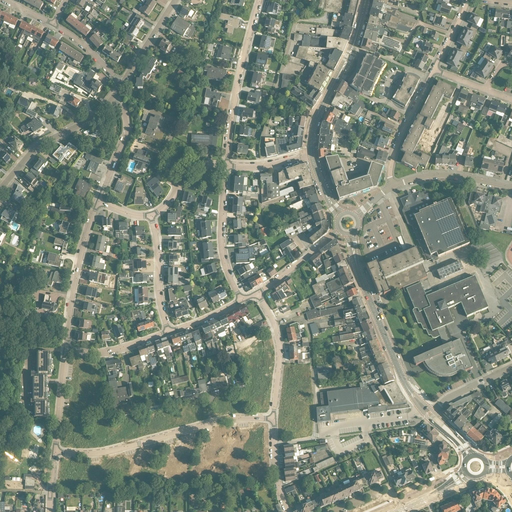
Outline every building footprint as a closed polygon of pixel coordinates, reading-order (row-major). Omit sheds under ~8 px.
[(92,9),(93,7),(81,0),(78,0),(76,4),(85,10),(87,6),(91,8),(92,9)] [(104,4),(97,0),(98,0),(97,0),(96,0),(95,2),(101,7),(100,8),(104,11),(107,6),(104,4)] [(146,0),(145,2),(147,3),(145,6),(152,10),(156,4),(149,0),(146,0)] [(358,0),(320,0),(318,12),(323,12),(333,14),(355,17),(358,0)] [(397,11),(399,1),(394,0),(373,0),(373,3),(396,11),(396,10),(397,11)] [(443,2),(438,0),(436,4),(441,6),(439,12),(449,16),(451,9),(444,7),(445,3),(443,2)] [(38,1),(34,8),(40,11),(43,4),(38,1)] [(394,18),(396,11),(373,3),(372,10),(393,18),(394,18)] [(281,7),(276,6),(271,5),(270,9),(269,8),(268,14),(277,16),(279,17),(280,12),(281,7)] [(148,17),(152,10),(145,6),(143,9),(141,7),(138,12),(134,9),(132,11),(137,15),(139,16),(141,13),(148,17)] [(191,12),(188,10),(184,7),(180,13),(181,13),(179,16),(184,19),(186,17),(188,18),(188,17),(192,19),(197,12),(193,9),(191,12)] [(399,20),(394,18),(393,18),(372,10),(369,18),(384,22),(385,22),(387,22),(386,26),(387,28),(393,30),(406,34),(411,31),(410,30),(406,29),(403,28),(400,27),(397,26),(399,20)] [(501,24),(502,12),(495,11),(495,15),(494,15),(494,18),(494,19),(499,19),(498,27),(500,27),(501,24)] [(502,12),(501,24),(503,25),(504,21),(503,21),(503,20),(505,20),(508,20),(509,18),(509,13),(502,12)] [(230,17),(225,15),(220,14),(219,19),(226,21),(224,29),(228,30),(227,34),(232,35),(234,29),(237,30),(239,21),(229,19),(230,17)] [(352,30),(355,17),(333,14),(331,27),(352,30)] [(471,28),(477,31),(478,28),(476,26),(480,19),(476,17),(476,16),(473,14),(472,15),(471,15),(467,22),(473,25),(471,27),(471,28)] [(133,20),(137,22),(133,27),(139,31),(144,23),(142,21),(143,19),(139,16),(137,15),(133,20)] [(10,25),(13,18),(7,16),(4,22),(3,24),(9,26),(9,24),(10,25)] [(71,26),(75,20),(71,16),(70,16),(66,22),(71,26)] [(13,18),(10,25),(15,27),(18,20),(13,18)] [(195,30),(190,26),(177,18),(170,29),(172,30),(173,30),(183,37),(184,35),(190,39),(195,30)] [(387,22),(385,22),(384,22),(369,18),(367,26),(384,31),(384,30),(386,26),(387,22)] [(446,21),(438,19),(437,22),(435,21),(433,24),(444,28),(446,21)] [(80,24),(75,20),(71,26),(76,30),(80,24)] [(275,22),(271,21),(266,20),(265,28),(268,29),(267,33),(274,34),(275,30),(273,29),(275,22)] [(22,22),(19,29),(24,31),(28,25),(22,22)] [(81,33),(85,28),(85,27),(87,25),(82,22),(80,24),(76,30),(81,33)] [(28,37),(33,28),(28,25),(24,31),(24,32),(23,34),(28,37)] [(139,31),(133,27),(130,25),(125,33),(128,35),(131,37),(130,37),(126,34),(124,37),(125,38),(125,39),(131,43),(139,31)] [(390,33),(384,30),(384,31),(367,26),(365,32),(377,36),(382,37),(388,40),(390,33)] [(352,30),(331,27),(342,29),(341,32),(321,28),(321,29),(319,29),(316,29),(316,32),(316,35),(320,35),(320,38),(338,40),(347,44),(347,43),(348,43),(352,30)] [(33,40),(38,31),(33,28),(28,37),(28,38),(33,40)] [(85,28),(81,33),(85,37),(90,31),(85,28)] [(460,35),(469,40),(473,33),(475,34),(477,31),(471,28),(470,31),(464,28),(463,31),(462,31),(460,35)] [(101,38),(97,34),(98,33),(96,30),(90,36),(92,38),(89,40),(93,45),(101,38)] [(40,39),(41,40),(44,33),(38,31),(33,40),(32,42),(34,43),(36,41),(39,42),(40,39)] [(400,45),(388,40),(382,37),(381,41),(376,40),(377,36),(365,32),(363,41),(379,46),(399,54),(401,49),(400,45)] [(439,35),(429,32),(428,36),(430,36),(429,40),(436,42),(439,35)] [(466,47),(469,40),(460,35),(457,40),(458,40),(457,43),(462,46),(461,48),(460,49),(466,52),(468,48),(466,47)] [(50,45),(53,39),(48,36),(40,48),(46,51),(50,45)] [(320,38),(304,36),(303,42),(303,45),(302,47),(302,48),(308,48),(309,48),(320,49),(320,50),(336,51),(343,55),(347,44),(338,40),(320,38)] [(97,49),(106,42),(101,37),(101,38),(93,45),(97,49)] [(53,39),(50,45),(55,48),(59,42),(53,39)] [(171,45),(168,43),(163,40),(159,47),(164,50),(163,51),(166,53),(167,51),(169,53),(172,48),(170,46),(171,45)] [(377,54),(379,46),(363,41),(361,49),(377,54)] [(417,51),(417,52),(423,54),(423,53),(427,55),(428,52),(430,53),(433,47),(429,46),(429,45),(422,43),(421,46),(424,47),(423,50),(417,48),(416,51),(417,51)] [(64,54),(68,48),(63,45),(59,51),(64,54)] [(232,49),(220,46),(219,50),(218,50),(216,58),(226,61),(227,57),(230,57),(232,49)] [(485,55),(490,59),(492,56),(497,60),(498,57),(499,58),(502,54),(501,54),(501,53),(491,46),(485,55)] [(110,58),(114,52),(106,47),(102,52),(110,58)] [(302,48),(302,47),(301,47),(301,48),(299,47),(295,58),(300,60),(308,63),(310,63),(316,66),(326,69),(327,68),(334,71),(337,65),(334,63),(334,64),(330,62),(331,61),(321,57),(319,56),(318,59),(306,55),(308,48),(302,48)] [(69,57),(73,51),(68,48),(64,54),(69,57)] [(114,52),(110,58),(118,63),(126,51),(123,49),(120,53),(119,52),(117,54),(114,52)] [(449,56),(459,61),(461,57),(463,58),(466,52),(460,49),(461,49),(459,52),(454,49),(453,52),(452,52),(449,56)] [(337,65),(343,55),(336,51),(320,50),(319,56),(321,57),(331,61),(330,62),(334,64),(334,63),(337,65)] [(75,61),(78,55),(73,51),(69,57),(74,60),(75,61)] [(414,60),(417,62),(424,65),(428,58),(422,56),(423,54),(417,52),(416,55),(414,60)] [(78,55),(75,61),(80,64),(84,58),(78,55)] [(268,58),(263,57),(258,55),(256,64),(266,67),(268,58)] [(359,95),(359,96),(361,96),(362,97),(362,96),(369,99),(369,98),(370,98),(372,91),(373,89),(374,89),(373,89),(374,87),(377,81),(381,74),(381,73),(386,65),(385,66),(378,61),(380,58),(377,56),(373,55),(372,58),(365,56),(362,64),(361,63),(361,64),(362,64),(354,79),(354,80),(349,87),(349,88),(359,95)] [(490,60),(490,59),(485,55),(483,58),(485,60),(480,67),(489,73),(492,68),(491,68),(493,65),(488,62),(490,60)] [(450,70),(456,73),(458,69),(455,68),(459,61),(449,56),(447,61),(448,61),(447,64),(452,66),(450,70)] [(146,67),(152,71),(155,66),(156,67),(158,64),(156,62),(157,62),(153,59),(152,60),(151,60),(146,67)] [(424,65),(417,62),(415,65),(412,63),(411,66),(421,71),(424,65)] [(330,71),(326,69),(316,66),(310,63),(308,63),(297,80),(308,86),(313,90),(318,93),(319,93),(321,88),(321,87),(322,85),(324,82),(326,78),(327,77),(326,77),(330,71)] [(227,71),(205,66),(204,71),(207,72),(206,79),(223,83),(224,79),(223,78),(224,76),(226,76),(227,71)] [(149,76),(152,71),(146,67),(139,78),(139,80),(136,80),(136,85),(135,87),(138,89),(142,89),(143,80),(144,78),(148,81),(151,77),(149,76)] [(489,73),(480,67),(478,70),(476,69),(470,78),(476,80),(477,79),(477,78),(479,76),(484,79),(486,76),(487,77),(489,73)] [(79,87),(91,95),(93,90),(98,93),(101,87),(99,86),(100,84),(93,80),(96,74),(91,71),(88,75),(87,74),(84,77),(83,77),(80,82),(81,83),(79,87)] [(262,75),(259,74),(254,73),(251,85),(255,86),(256,83),(261,85),(262,80),(261,80),(262,75)] [(419,80),(405,73),(403,77),(402,79),(403,80),(401,84),(402,84),(403,84),(401,88),(399,87),(399,88),(401,89),(399,93),(398,92),(397,92),(395,95),(394,95),(391,101),(404,109),(407,105),(409,100),(410,99),(409,99),(410,97),(411,98),(414,92),(413,91),(414,89),(415,89),(419,80)] [(451,99),(453,94),(455,90),(439,82),(435,89),(433,88),(419,117),(418,116),(400,152),(405,154),(401,163),(415,171),(418,165),(425,168),(430,159),(422,155),(420,159),(412,155),(425,129),(429,131),(433,123),(430,122),(443,96),(451,99)] [(352,103),(363,110),(366,104),(358,100),(359,96),(359,95),(349,88),(349,87),(341,83),(335,92),(337,94),(346,100),(346,99),(352,103)] [(59,95),(62,88),(56,86),(56,87),(51,85),(49,90),(54,92),(59,95)] [(317,102),(309,96),(309,98),(294,87),(290,92),(313,108),(317,102)] [(221,95),(217,94),(210,92),(211,90),(206,89),(204,98),(209,99),(208,106),(211,106),(210,109),(216,110),(218,101),(220,102),(221,95)] [(321,96),(320,94),(318,93),(313,90),(311,93),(319,99),(321,96)] [(463,114),(465,107),(463,106),(468,93),(461,91),(459,97),(458,97),(455,106),(459,107),(457,111),(463,114)] [(261,94),(260,94),(255,92),(255,96),(249,94),(247,102),(256,104),(256,100),(259,101),(261,94)] [(317,102),(319,99),(311,93),(309,96),(317,102)] [(352,103),(346,99),(346,100),(337,94),(332,106),(347,113),(349,114),(347,116),(355,120),(356,117),(357,118),(363,110),(352,103)] [(71,98),(69,96),(67,99),(56,95),(54,99),(60,101),(59,103),(65,106),(67,103),(76,108),(80,102),(72,97),(71,98)] [(473,95),(468,106),(471,107),(471,108),(475,109),(476,106),(479,98),(473,95)] [(32,112),(36,105),(21,97),(17,104),(28,110),(32,112)] [(475,109),(481,111),(485,100),(479,98),(476,106),(475,109)] [(495,115),(496,112),(499,105),(492,102),(489,109),(489,110),(485,109),(483,115),(486,116),(488,112),(495,115)] [(496,112),(504,115),(506,108),(499,105),(496,112)] [(62,110),(54,107),(50,115),(57,118),(59,113),(60,114),(62,110)] [(327,114),(343,122),(346,117),(330,109),(327,114)] [(37,114),(32,112),(28,110),(26,114),(35,118),(37,114)] [(253,112),(248,111),(243,110),(242,118),(252,119),(255,119),(256,115),(253,115),(253,112)] [(400,116),(393,112),(389,118),(396,122),(400,116)] [(335,127),(333,131),(343,135),(348,127),(349,128),(350,125),(343,122),(327,114),(323,123),(335,127)] [(154,119),(151,118),(144,115),(141,121),(142,121),(149,123),(145,134),(153,137),(157,126),(161,127),(160,128),(161,128),(163,122),(164,119),(155,116),(154,119)] [(293,128),(304,129),(306,119),(284,118),(283,122),(281,122),(280,128),(293,129),(293,128)] [(372,121),(365,118),(362,125),(369,128),(372,121)] [(35,121),(35,120),(32,122),(32,123),(26,126),(29,130),(30,128),(34,133),(43,127),(39,122),(38,121),(38,122),(36,120),(35,121)] [(462,133),(465,126),(454,120),(452,125),(457,127),(455,130),(462,133)] [(386,123),(381,121),(380,121),(378,125),(380,126),(379,129),(382,130),(382,131),(391,135),(394,128),(385,125),(386,123)] [(321,130),(333,132),(333,131),(335,127),(323,123),(321,130)] [(293,128),(293,129),(280,128),(275,127),(275,131),(276,131),(276,132),(280,132),(279,135),(276,135),(276,139),(279,139),(284,139),(285,139),(292,140),(292,139),(302,140),(302,139),(304,129),(293,128)] [(88,139),(85,136),(82,140),(89,146),(94,140),(98,135),(100,137),(104,132),(98,128),(94,133),(90,137),(88,139)] [(248,130),(245,129),(241,128),(239,136),(247,137),(249,137),(250,131),(248,131),(248,130)] [(213,129),(210,129),(209,136),(192,135),(191,146),(204,147),(208,148),(215,150),(218,130),(213,129)] [(333,133),(333,132),(321,130),(320,138),(336,141),(337,141),(337,140),(332,139),(333,133)] [(373,150),(376,151),(377,147),(383,149),(384,146),(386,147),(389,140),(381,137),(380,137),(377,136),(377,138),(374,146),(364,142),(362,146),(373,150)] [(22,145),(14,138),(11,142),(7,138),(5,140),(9,143),(9,144),(13,147),(17,150),(22,145)] [(337,147),(336,147),(336,141),(320,138),(319,145),(337,148),(337,147)] [(278,156),(275,147),(275,146),(276,139),(265,139),(264,149),(267,159),(277,156),(278,156)] [(278,156),(289,153),(301,150),(302,140),(292,139),(292,140),(285,139),(284,139),(279,139),(276,139),(275,146),(275,147),(278,156)] [(238,143),(237,154),(247,155),(248,144),(238,143)] [(64,158),(68,152),(70,154),(72,156),(77,150),(73,147),(69,144),(64,149),(61,147),(52,156),(56,160),(58,161),(62,156),(64,158)] [(336,153),(337,148),(319,145),(318,152),(326,151),(325,151),(328,151),(329,152),(331,153),(331,152),(336,153)] [(376,151),(373,150),(373,152),(363,149),(363,148),(361,147),(361,148),(357,147),(357,159),(363,159),(364,157),(385,163),(388,155),(376,151)] [(442,157),(445,148),(442,147),(441,149),(439,155),(439,157),(435,157),(435,166),(442,166),(442,157)] [(459,152),(458,154),(462,156),(465,150),(458,147),(456,151),(459,152)] [(448,157),(452,150),(449,149),(448,149),(445,148),(442,157),(442,166),(448,166),(448,157)] [(10,159),(7,155),(4,153),(0,149),(0,158),(2,160),(6,164),(10,159)] [(448,157),(448,166),(455,167),(455,157),(457,154),(458,152),(452,150),(448,157)] [(135,155),(134,160),(133,161),(134,161),(134,160),(138,162),(137,165),(136,165),(135,170),(140,172),(143,164),(148,165),(148,166),(150,160),(150,161),(144,159),(146,153),(142,151),(140,157),(136,156),(136,155),(135,155)] [(332,158),(331,153),(329,152),(328,151),(325,151),(326,151),(318,152),(319,160),(325,159),(332,159),(332,158)] [(100,167),(102,162),(87,154),(84,159),(90,162),(87,171),(95,174),(98,166),(100,167)] [(473,157),(466,155),(466,156),(464,167),(471,168),(472,163),(473,159),(473,157)] [(336,191),(339,201),(376,188),(383,168),(371,164),(370,164),(365,178),(347,183),(340,161),(339,162),(337,157),(332,158),(332,159),(325,159),(335,189),(336,188),(336,191)] [(39,161),(39,162),(34,169),(38,172),(44,165),(45,166),(47,164),(41,158),(39,161)] [(488,171),(490,161),(483,160),(482,165),(481,170),(488,171)] [(494,173),(497,163),(490,161),(488,171),(494,173)] [(497,163),(494,173),(501,175),(504,164),(497,163)] [(300,180),(301,184),(297,185),(299,191),(314,187),(312,181),(310,176),(308,170),(306,164),(301,166),(280,173),(281,174),(278,175),(279,184),(279,187),(300,180)] [(36,180),(32,178),(29,174),(24,180),(28,183),(31,186),(32,185),(31,185),(34,182),(36,180)] [(115,190),(121,193),(125,183),(131,185),(133,181),(122,176),(120,180),(118,180),(114,190),(115,190)] [(279,187),(279,184),(272,184),(271,176),(260,176),(261,182),(266,182),(267,185),(267,196),(261,196),(262,204),(280,197),(279,192),(279,187)] [(234,186),(243,186),(244,178),(239,178),(239,179),(235,178),(234,186)] [(150,189),(157,197),(163,192),(156,184),(153,179),(147,184),(150,189)] [(92,185),(79,180),(75,190),(77,191),(75,196),(83,199),(88,189),(90,190),(92,185)] [(24,191),(22,189),(18,186),(17,187),(17,189),(16,191),(10,200),(23,208),(28,199),(22,195),(22,194),(22,193),(24,191)] [(243,186),(234,186),(234,193),(238,193),(238,194),(242,194),(242,197),(250,197),(251,193),(243,192),(243,191),(243,186)] [(304,195),(306,200),(317,196),(314,187),(299,191),(294,193),(290,194),(291,199),(304,195)] [(143,197),(143,189),(136,188),(135,199),(134,199),(134,200),(135,200),(134,205),(143,205),(144,197),(143,197)] [(451,203),(450,200),(436,206),(432,196),(427,194),(424,196),(423,193),(421,194),(420,192),(412,195),(411,195),(408,196),(408,197),(400,200),(401,200),(407,215),(404,217),(407,225),(412,226),(414,231),(413,233),(415,234),(417,239),(416,240),(418,241),(420,246),(419,248),(421,249),(423,253),(422,255),(424,256),(425,259),(426,260),(432,258),(433,259),(432,259),(434,262),(433,263),(439,260),(438,258),(469,245),(469,247),(474,245),(455,201),(451,203)] [(484,214),(486,205),(487,198),(484,197),(484,196),(476,194),(476,195),(471,194),(471,193),(470,193),(468,203),(469,206),(474,204),(475,202),(481,204),(481,207),(482,208),(481,210),(480,210),(479,212),(484,214)] [(194,205),(194,202),(196,198),(192,197),(192,195),(185,194),(183,203),(194,205)] [(319,205),(317,196),(306,200),(289,207),(292,213),(295,211),(303,208),(303,210),(307,209),(307,210),(319,205)] [(489,231),(490,228),(490,227),(495,228),(498,217),(496,216),(497,214),(499,214),(502,203),(501,203),(502,200),(499,199),(488,196),(487,198),(486,205),(484,214),(483,214),(486,214),(484,223),(481,222),(479,229),(489,231)] [(250,202),(250,197),(242,197),(242,199),(237,199),(237,200),(234,199),(233,207),(242,207),(242,203),(244,202),(244,201),(250,202)] [(204,210),(204,208),(209,209),(211,201),(207,200),(207,198),(203,198),(202,202),(199,201),(198,209),(204,210)] [(71,206),(60,205),(60,209),(52,207),(51,213),(63,217),(64,216),(63,216),(64,212),(71,213),(71,206)] [(313,216),(322,212),(319,205),(307,210),(308,213),(304,214),(303,212),(298,214),(300,218),(296,220),(297,223),(300,221),(313,216)] [(242,213),(242,207),(233,207),(233,214),(236,214),(236,217),(242,217),(249,217),(249,213),(242,213)] [(13,219),(16,214),(11,211),(12,210),(10,209),(9,210),(8,213),(5,211),(3,213),(1,216),(2,216),(1,220),(5,222),(10,225),(11,221),(12,222),(13,219)] [(309,226),(309,227),(314,225),(325,222),(322,212),(313,216),(300,221),(302,227),(300,228),(303,233),(304,233),(307,231),(306,227),(309,226)] [(107,227),(110,227),(110,219),(102,220),(103,227),(106,227),(107,227)] [(241,225),(241,221),(237,221),(237,222),(233,222),(234,230),(241,230),(246,229),(245,225),(241,225)] [(298,228),(300,228),(302,227),(300,221),(297,223),(291,225),(284,228),(285,230),(292,227),(294,231),(298,228)] [(69,225),(65,223),(63,222),(62,226),(59,227),(60,230),(59,233),(57,232),(56,235),(59,236),(60,233),(64,235),(64,236),(65,235),(71,237),(73,231),(68,229),(69,225)] [(325,222),(314,225),(315,228),(320,226),(321,229),(320,232),(313,237),(309,240),(313,245),(327,234),(327,233),(328,233),(328,232),(328,231),(328,230),(325,222)] [(199,231),(210,230),(209,223),(206,223),(198,224),(199,231)] [(119,239),(119,236),(127,235),(127,232),(127,224),(119,224),(119,231),(115,231),(116,238),(119,239)] [(136,244),(136,237),(144,237),(144,234),(144,232),(144,228),(136,229),(136,233),(131,233),(132,243),(136,244)] [(266,228),(263,229),(260,231),(263,238),(270,235),(266,228)] [(177,230),(173,230),(168,229),(168,236),(174,237),(174,240),(180,240),(181,231),(177,230)] [(210,230),(199,231),(198,231),(198,236),(199,236),(199,239),(207,239),(207,238),(211,238),(210,230)] [(245,243),(243,244),(242,239),(245,239),(245,237),(242,237),(242,236),(234,237),(235,244),(238,244),(239,248),(246,248),(245,243)] [(97,244),(107,246),(109,239),(99,237),(97,244)] [(65,241),(60,240),(56,239),(54,245),(63,247),(62,249),(63,249),(66,249),(66,250),(68,242),(65,242),(65,241)] [(179,244),(182,244),(183,240),(180,240),(174,240),(172,240),(172,243),(169,243),(168,250),(177,251),(177,250),(178,250),(178,244),(179,244)] [(291,262),(292,264),(297,261),(291,252),(290,250),(292,249),(293,250),(296,247),(297,247),(291,240),(287,242),(286,242),(282,245),(284,250),(285,251),(287,254),(291,262)] [(323,254),(338,246),(336,241),(334,241),(319,253),(321,255),(323,254)] [(203,253),(212,252),(212,244),(208,245),(208,244),(203,245),(203,243),(200,243),(200,247),(199,247),(200,253),(203,252),(203,253)] [(106,253),(107,246),(97,244),(96,252),(106,254),(106,253)] [(334,258),(341,255),(338,246),(323,254),(326,261),(328,260),(334,258)] [(420,263),(414,247),(370,265),(371,266),(367,267),(366,267),(379,297),(380,296),(379,296),(383,295),(383,296),(399,289),(403,288),(419,281),(427,278),(424,271),(421,262),(420,263)] [(236,264),(249,264),(249,261),(255,260),(254,248),(248,249),(239,250),(239,255),(235,255),(236,264)] [(145,249),(140,249),(137,249),(137,257),(145,257),(145,249)] [(212,252),(203,253),(204,261),(209,260),(209,259),(213,259),(212,252)] [(61,257),(57,256),(49,253),(49,254),(48,253),(45,264),(60,268),(61,263),(63,263),(63,261),(60,260),(61,257)] [(323,257),(321,255),(319,253),(310,260),(318,270),(319,269),(323,265),(319,260),(323,257)] [(341,255),(334,258),(336,263),(330,266),(330,268),(331,268),(345,262),(341,255)] [(180,257),(174,257),(169,256),(169,266),(180,266),(180,263),(180,257)] [(101,259),(99,259),(94,257),(92,267),(104,270),(105,265),(100,264),(101,259)] [(146,262),(141,263),(137,263),(132,263),(133,271),(133,272),(138,272),(138,270),(146,270),(146,262)] [(345,262),(331,268),(334,274),(347,268),(345,262)] [(455,262),(432,272),(436,281),(459,271),(455,262)] [(215,265),(210,267),(203,269),(204,273),(205,276),(210,275),(217,273),(215,265)] [(258,273),(258,272),(256,268),(251,271),(249,265),(238,271),(241,276),(242,276),(244,280),(252,276),(258,273)] [(263,270),(265,273),(265,274),(266,273),(271,278),(277,274),(270,266),(267,268),(269,270),(267,272),(265,269),(263,270)] [(334,274),(327,277),(328,279),(330,278),(331,283),(340,279),(350,275),(347,268),(334,274)] [(169,277),(179,277),(179,272),(181,272),(181,270),(179,270),(179,269),(177,269),(173,269),(173,270),(169,270),(169,277)] [(259,276),(265,273),(263,270),(258,272),(258,273),(252,276),(258,286),(263,284),(259,276)] [(63,277),(59,275),(59,274),(58,273),(57,273),(56,273),(55,273),(54,274),(51,273),(47,286),(51,287),(53,283),(57,284),(62,285),(63,277)] [(100,284),(102,274),(98,273),(98,275),(91,274),(89,282),(100,284)] [(317,285),(324,281),(328,280),(328,279),(327,277),(327,274),(315,279),(316,282),(317,285)] [(319,298),(354,283),(352,278),(350,275),(340,279),(331,283),(326,285),(314,291),(316,296),(317,295),(319,298)] [(252,276),(244,280),(241,282),(243,285),(248,282),(252,289),(258,286),(252,276)] [(178,284),(179,277),(169,277),(168,284),(172,284),(172,285),(177,285),(177,284),(178,284)] [(419,281),(403,288),(405,293),(408,293),(414,309),(412,311),(418,324),(421,324),(423,330),(426,330),(428,336),(431,336),(432,338),(435,339),(440,337),(444,347),(413,360),(416,366),(424,363),(425,364),(424,365),(426,368),(427,367),(427,368),(429,370),(432,372),(435,374),(439,375),(442,376),(446,376),(449,376),(453,374),(457,373),(456,369),(463,367),(465,372),(472,368),(469,360),(460,340),(453,343),(446,326),(453,323),(448,309),(461,304),(466,318),(488,309),(475,277),(433,294),(431,291),(425,294),(419,281)] [(314,291),(326,285),(324,281),(317,285),(312,287),(314,291)] [(274,288),(276,292),(272,295),(274,299),(278,296),(282,301),(292,295),(290,292),(284,296),(282,292),(283,291),(282,290),(286,287),(283,282),(274,288)] [(346,294),(356,289),(354,283),(319,298),(321,303),(332,298),(333,300),(338,298),(340,296),(343,295),(346,294)] [(97,290),(93,289),(88,288),(86,297),(91,298),(96,299),(97,290)] [(138,297),(147,297),(147,290),(143,290),(143,289),(138,289),(138,297)] [(178,303),(173,289),(168,290),(170,302),(174,302),(175,304),(178,303)] [(216,292),(220,300),(226,297),(225,294),(225,293),(223,289),(216,292)] [(356,289),(346,294),(349,301),(348,301),(349,303),(351,302),(360,298),(356,289)] [(220,300),(216,292),(209,296),(211,301),(212,300),(213,304),(220,300)] [(316,296),(310,298),(315,309),(318,308),(322,306),(321,305),(321,303),(319,298),(317,295),(316,296)] [(49,297),(45,296),(44,301),(44,303),(43,303),(42,307),(42,310),(52,313),(53,313),(54,313),(55,312),(56,312),(56,311),(57,311),(57,310),(57,309),(57,308),(57,307),(56,307),(51,306),(52,304),(51,303),(50,303),(50,299),(51,299),(50,299),(50,298),(50,297),(49,297)] [(147,297),(138,297),(138,305),(139,305),(144,305),(148,304),(147,297)] [(207,307),(203,298),(196,301),(200,310),(207,307)] [(336,306),(340,304),(338,298),(333,300),(331,301),(332,304),(335,303),(336,306)] [(355,311),(364,307),(360,298),(351,302),(353,306),(353,308),(352,307),(348,308),(347,306),(348,306),(347,304),(343,306),(344,313),(355,311)] [(179,307),(183,317),(189,315),(187,311),(189,310),(186,300),(178,303),(179,307)] [(95,306),(89,305),(84,304),(83,311),(91,313),(91,310),(94,311),(95,306)] [(238,309),(242,317),(245,316),(246,317),(249,321),(252,319),(244,306),(238,309)] [(176,319),(183,317),(179,307),(174,309),(174,310),(171,311),(173,315),(175,314),(176,319)] [(357,317),(366,313),(364,307),(355,311),(344,313),(342,313),(339,314),(337,314),(335,315),(333,315),(334,322),(356,317),(357,317)] [(320,318),(319,311),(318,308),(315,309),(311,311),(306,314),(308,321),(320,318)] [(242,318),(242,317),(238,309),(231,313),(236,321),(239,319),(240,321),(240,320),(242,324),(245,323),(242,318)] [(141,315),(146,330),(153,327),(151,321),(147,323),(146,319),(145,319),(143,312),(141,313),(140,310),(139,311),(141,315)] [(236,321),(231,313),(225,316),(229,325),(233,323),(233,324),(234,324),(236,328),(239,326),(236,321)] [(360,325),(370,321),(366,313),(357,317),(356,317),(334,322),(335,327),(346,325),(350,325),(360,323),(360,325)] [(138,332),(146,330),(141,315),(138,316),(141,324),(136,326),(138,332)] [(229,325),(225,316),(218,319),(223,330),(224,331),(227,330),(226,328),(229,326),(229,325)] [(216,333),(220,332),(221,334),(224,333),(224,331),(223,330),(218,319),(211,323),(216,333)] [(346,332),(339,334),(340,337),(347,335),(364,332),(364,334),(373,330),(370,321),(360,325),(360,323),(350,325),(346,325),(347,329),(346,329),(346,332)] [(257,334),(259,333),(264,330),(265,329),(262,322),(256,325),(253,327),(257,334)] [(211,323),(206,325),(212,338),(212,343),(214,355),(219,354),(217,343),(216,338),(218,337),(216,333),(211,323)] [(287,336),(299,334),(300,333),(299,330),(304,328),(303,324),(301,323),(299,323),(290,326),(290,329),(286,330),(287,336)] [(207,357),(214,355),(212,343),(212,338),(206,325),(201,327),(205,335),(207,334),(207,335),(208,335),(210,338),(204,341),(207,346),(209,351),(206,352),(207,357)] [(118,341),(122,339),(122,338),(124,338),(124,337),(122,332),(121,329),(120,327),(115,328),(112,329),(116,340),(118,340),(118,341)] [(359,341),(375,335),(373,330),(364,334),(364,332),(347,335),(340,337),(332,338),(333,343),(333,344),(335,343),(359,339),(359,341)] [(184,333),(190,351),(190,352),(196,350),(194,344),(191,345),(190,340),(192,339),(190,331),(184,333)] [(108,332),(101,333),(102,340),(109,340),(110,339),(109,335),(108,335),(108,332)] [(201,341),(200,336),(198,332),(192,334),(195,342),(197,346),(202,344),(201,341)] [(187,352),(190,351),(184,333),(177,336),(180,344),(184,342),(187,352)] [(90,336),(87,335),(79,334),(78,341),(90,343),(90,336)] [(299,334),(287,336),(289,343),(301,340),(299,334)] [(375,335),(359,341),(361,346),(367,344),(368,344),(377,341),(375,335)] [(174,346),(180,344),(177,336),(171,338),(173,345),(172,346),(173,348),(175,348),(174,346)] [(161,341),(165,354),(166,358),(170,357),(167,348),(172,347),(169,339),(167,340),(166,339),(161,341)] [(153,344),(154,349),(156,349),(156,351),(158,356),(165,354),(161,341),(153,344)] [(362,359),(381,351),(377,341),(368,344),(369,346),(368,346),(359,350),(360,354),(368,351),(367,349),(369,349),(371,353),(370,354),(370,353),(366,354),(366,353),(360,355),(362,359)] [(498,351),(502,360),(507,357),(506,354),(508,353),(507,349),(505,350),(505,349),(505,348),(508,347),(505,343),(500,345),(501,348),(498,349),(499,351),(498,351)] [(150,363),(151,366),(157,364),(155,357),(152,358),(151,354),(155,352),(154,350),(154,349),(153,344),(145,347),(150,363)] [(499,351),(498,349),(497,347),(496,347),(495,345),(492,346),(495,352),(492,354),(496,362),(502,360),(498,351),(499,351)] [(147,364),(150,363),(145,347),(137,349),(140,357),(144,356),(147,364)] [(179,347),(173,349),(176,360),(179,359),(177,354),(181,352),(179,347)] [(257,348),(260,371),(269,370),(265,347),(257,348)] [(496,362),(492,354),(490,349),(484,352),(480,354),(483,361),(485,360),(487,363),(490,362),(491,365),(496,362)] [(366,365),(384,358),(381,351),(362,359),(363,362),(365,362),(366,365)] [(31,400),(31,404),(36,404),(36,418),(49,418),(49,415),(51,415),(51,412),(51,410),(49,410),(49,407),(49,405),(51,405),(51,402),(49,402),(49,384),(47,384),(47,382),(47,379),(49,379),(49,376),(53,376),(53,373),(51,373),(51,370),(51,368),(53,368),(53,361),(51,361),(51,358),(51,356),(52,356),(52,352),(51,352),(38,352),(38,373),(38,376),(34,376),(34,375),(34,373),(31,373),(31,378),(34,378),(34,402),(32,402),(32,400),(31,400)] [(143,373),(142,364),(141,364),(139,357),(129,360),(132,368),(138,366),(139,373),(141,373),(142,378),(144,378),(143,373)] [(376,368),(386,364),(384,358),(366,365),(367,368),(375,365),(376,368)] [(116,371),(116,374),(123,373),(121,361),(114,362),(116,371)] [(365,362),(363,362),(360,362),(360,361),(353,361),(353,362),(349,362),(349,363),(335,364),(336,372),(349,370),(359,369),(364,368),(364,369),(367,368),(366,365),(365,362)] [(107,373),(116,371),(114,362),(105,363),(107,373)] [(84,364),(75,390),(83,393),(92,367),(84,364)] [(371,377),(389,370),(386,364),(376,368),(375,365),(367,368),(364,369),(364,368),(359,369),(359,373),(362,372),(366,371),(368,376),(371,375),(371,377)] [(303,371),(304,368),(291,366),(288,386),(296,387),(296,385),(302,386),(302,382),(299,382),(299,377),(297,377),(298,370),(303,371)] [(381,381),(392,377),(389,370),(371,377),(371,375),(368,376),(360,378),(362,383),(363,384),(366,383),(366,384),(375,380),(376,381),(381,379),(381,381)] [(327,380),(326,373),(317,374),(318,381),(327,380)] [(219,378),(220,388),(228,387),(226,377),(219,378)] [(260,407),(270,380),(262,377),(251,404),(260,407)] [(384,387),(394,384),(392,377),(381,381),(381,379),(376,381),(375,380),(366,384),(366,383),(363,384),(362,383),(359,384),(360,389),(381,386),(381,387),(384,387)] [(220,388),(219,378),(218,379),(218,378),(211,379),(212,385),(212,390),(220,388)] [(500,384),(502,386),(498,388),(501,393),(501,392),(502,393),(500,394),(502,397),(504,398),(506,397),(507,395),(506,392),(510,390),(509,389),(510,389),(511,388),(510,387),(509,386),(508,387),(506,381),(500,384)] [(394,384),(384,387),(381,387),(381,386),(360,389),(326,393),(327,396),(327,400),(328,403),(328,407),(321,408),(315,409),(316,413),(317,423),(331,421),(330,414),(368,409),(368,414),(388,412),(388,409),(399,407),(408,406),(406,404),(405,401),(404,398),(403,398),(396,386),(395,384),(395,383),(394,384)] [(206,384),(201,385),(198,385),(200,393),(207,391),(206,386),(206,384)] [(192,395),(191,390),(190,388),(186,388),(186,391),(183,392),(183,397),(192,395)] [(499,399),(497,395),(494,390),(490,392),(495,401),(499,399)] [(294,409),(295,392),(287,392),(286,409),(294,409)] [(471,396),(472,399),(480,406),(474,416),(479,421),(482,417),(483,418),(485,415),(480,410),(483,407),(488,412),(490,409),(485,404),(482,401),(478,392),(471,396)] [(130,398),(130,403),(131,406),(118,408),(113,409),(114,418),(136,414),(133,397),(130,398)] [(220,412),(228,414),(232,401),(224,398),(220,412)] [(453,409),(468,402),(466,398),(453,405),(452,405),(451,404),(450,405),(449,405),(448,406),(442,412),(442,414),(446,417),(453,409)] [(78,429),(86,402),(78,399),(69,426),(78,429)] [(499,399),(494,405),(505,414),(510,409),(499,399)] [(192,407),(188,420),(197,422),(200,409),(192,407)] [(451,422),(461,412),(460,412),(462,410),(460,408),(459,408),(456,409),(454,410),(453,409),(446,417),(451,422)] [(460,431),(467,424),(468,423),(465,421),(471,414),(468,411),(469,411),(468,410),(467,410),(463,414),(461,412),(451,422),(460,431)] [(285,412),(284,432),(292,432),(292,415),(298,415),(298,412),(285,412)] [(161,414),(156,427),(163,431),(169,418),(161,414)] [(496,425),(497,425),(503,418),(505,415),(504,414),(502,416),(499,414),(493,421),(492,421),(496,425)] [(494,427),(496,425),(492,421),(488,425),(488,426),(491,429),(494,427)] [(124,436),(133,438),(137,425),(129,422),(124,436)] [(473,428),(466,436),(476,446),(488,432),(478,423),(473,428)] [(104,440),(108,427),(99,424),(96,437),(104,440)] [(473,428),(472,427),(471,428),(468,424),(467,425),(467,424),(460,431),(466,436),(473,428)] [(257,426),(248,454),(256,457),(266,429),(257,426)] [(426,438),(433,430),(431,428),(431,429),(428,426),(423,431),(420,429),(418,431),(421,434),(420,434),(421,435),(422,435),(423,436),(424,435),(426,438)] [(433,430),(426,438),(424,440),(427,441),(428,439),(432,443),(433,442),(434,444),(437,440),(435,439),(438,435),(435,432),(433,430)] [(492,431),(489,433),(486,437),(495,446),(498,443),(500,445),(504,441),(494,432),(492,431)] [(217,444),(225,447),(230,437),(222,434),(217,444)] [(72,436),(69,444),(82,448),(85,440),(72,436)] [(438,454),(448,455),(449,451),(448,451),(449,448),(446,448),(445,447),(446,446),(443,443),(442,444),(440,442),(437,445),(439,447),(438,448),(439,448),(438,454)] [(183,443),(173,468),(182,471),(191,445),(183,443)] [(144,453),(135,479),(144,481),(152,456),(144,453)] [(447,460),(448,455),(438,454),(438,458),(437,458),(437,459),(435,460),(436,461),(434,462),(436,465),(439,464),(439,466),(444,464),(444,462),(446,463),(447,460)] [(213,455),(204,480),(213,482),(221,458),(213,455)] [(105,491),(114,466),(106,462),(97,488),(105,491)] [(434,467),(432,463),(432,462),(430,463),(429,463),(422,466),(426,475),(433,472),(431,468),(434,467)] [(70,493),(79,467),(71,464),(62,490),(70,493)] [(240,473),(265,482),(268,474),(243,465),(240,473)] [(402,475),(406,484),(413,481),(412,479),(415,478),(412,474),(411,471),(410,469),(405,471),(406,474),(402,475)] [(174,470),(168,485),(176,488),(182,474),(174,470)] [(370,475),(374,484),(378,482),(377,481),(383,478),(380,473),(377,475),(377,473),(375,474),(374,473),(370,475)] [(35,480),(32,480),(32,475),(24,475),(24,480),(25,480),(25,487),(25,490),(34,490),(35,480)] [(370,486),(374,484),(370,475),(365,477),(366,478),(361,480),(364,487),(369,485),(370,486)] [(406,484),(402,475),(398,477),(397,475),(392,477),(394,480),(393,480),(396,487),(399,486),(400,487),(406,484)] [(359,489),(364,487),(361,480),(356,482),(351,484),(355,492),(360,491),(359,489)] [(348,496),(355,492),(351,484),(344,487),(348,496)] [(348,497),(348,496),(344,487),(336,491),(340,500),(348,497)] [(487,502),(490,491),(489,491),(488,490),(487,490),(486,490),(485,490),(483,490),(483,491),(482,491),(477,493),(481,502),(481,501),(482,500),(487,502)] [(332,504),(340,500),(336,491),(328,494),(332,503),(331,503),(332,504)] [(494,504),(501,498),(500,498),(497,494),(496,494),(496,493),(494,492),(493,492),(493,491),(491,491),(490,491),(487,502),(494,503),(494,504)] [(477,493),(477,492),(470,495),(474,504),(475,504),(477,508),(471,510),(471,511),(473,511),(474,511),(478,510),(477,509),(480,508),(480,507),(480,505),(481,505),(481,504),(480,502),(481,502),(477,493)] [(324,507),(331,503),(332,503),(328,494),(320,498),(324,507)] [(320,509),(324,507),(320,498),(315,500),(316,501),(311,503),(314,510),(319,507),(320,509)] [(494,504),(494,503),(492,506),(493,506),(491,507),(492,508),(491,509),(491,510),(492,511),(493,511),(497,509),(497,510),(502,506),(505,503),(501,498),(494,504)] [(5,511),(5,503),(0,502),(0,511),(9,511),(10,511),(5,511)] [(457,511),(460,511),(459,511),(461,511),(462,511),(461,508),(459,509),(456,502),(452,504),(452,503),(448,504),(450,511),(457,511)] [(314,510),(311,503),(307,505),(305,506),(305,505),(302,507),(304,511),(309,511),(314,510)]
